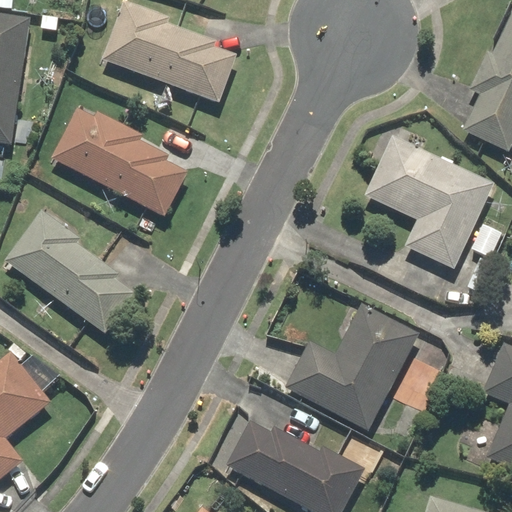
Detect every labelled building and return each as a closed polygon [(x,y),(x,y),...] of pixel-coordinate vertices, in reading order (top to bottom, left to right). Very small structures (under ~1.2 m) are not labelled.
[(220,109),(237,61),(214,53),(217,47),(167,29),(169,23),(123,6),(101,66),(220,109)] [(0,151),(11,153),(32,22),(0,17),(0,151)] [(508,158),(511,149),(511,21),(458,134),(508,158)] [(77,113),(51,162),(166,222),(192,173),(77,113)] [(504,236),(477,224),(493,187),(393,142),(366,202),(418,225),(406,252),(454,274),(463,254),(490,266),(504,236)] [(108,339),(136,300),(115,285),(119,280),(77,249),(80,244),(40,215),(5,265),(108,339)] [(421,340),(361,308),(334,361),(311,349),(287,394),(370,437),(421,340)] [(25,360),(16,348),(0,360),(0,484),(23,466),(6,444),(49,409),(20,372),(25,367),(22,363),(25,360)] [(511,353),(505,350),(484,401),(508,411),(488,459),(511,469),(511,353)] [(321,454),(319,457),(274,435),(272,438),(251,428),(228,473),(258,488),(257,490),(300,511),(344,511),(363,475),(321,454)]
